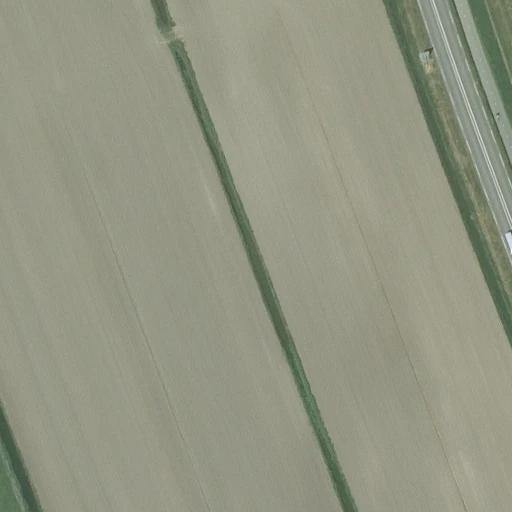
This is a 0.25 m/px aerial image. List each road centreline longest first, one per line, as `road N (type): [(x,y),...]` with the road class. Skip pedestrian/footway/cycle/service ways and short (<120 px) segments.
road 1 (primary): [(511,222),(434,0)]
road 2 (unclassified): [(511,155),(458,0)]
